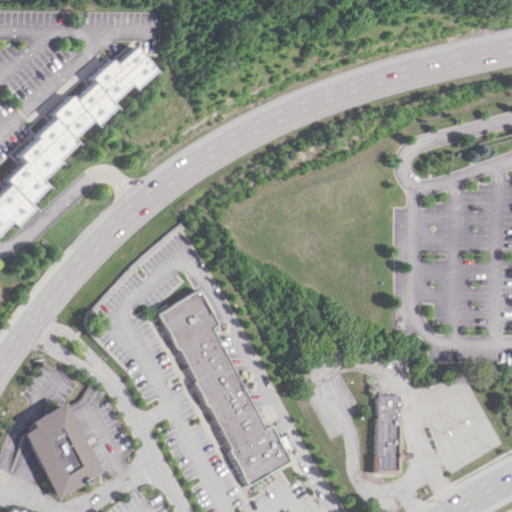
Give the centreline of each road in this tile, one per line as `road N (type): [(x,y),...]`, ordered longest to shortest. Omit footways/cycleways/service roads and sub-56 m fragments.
road 1 (primary): [(511,45),(359,86),(217,151),(93,243),(0,344)]
road 2 (residential): [(183,511),(108,382)]
